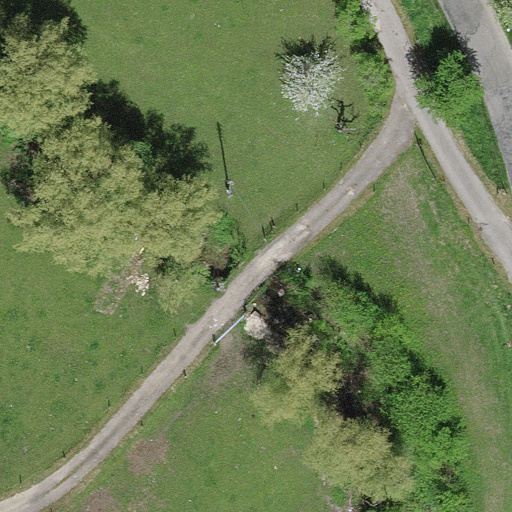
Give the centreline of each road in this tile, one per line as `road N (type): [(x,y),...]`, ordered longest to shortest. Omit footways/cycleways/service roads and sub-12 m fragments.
road 1 (track): [(5,511),(76,469),(423,102)]
road 2 (tertiary): [(511,117),(462,0)]
